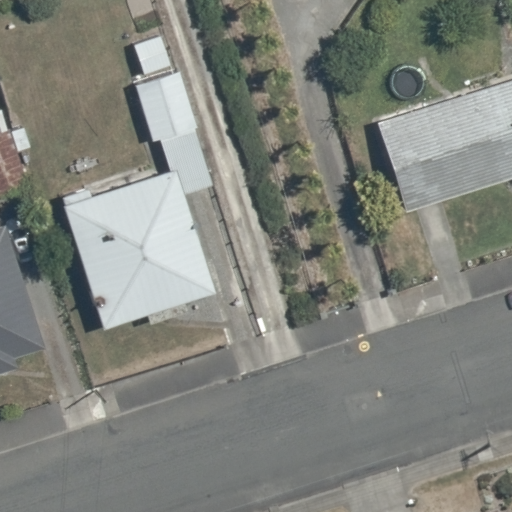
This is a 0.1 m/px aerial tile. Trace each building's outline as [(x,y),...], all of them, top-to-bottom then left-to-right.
[(171,61),(161,28),(132,36),(141,70),(171,61)] [(179,71),(134,83),(150,141),(159,139),(168,170),(175,168),(184,195),(212,187),(194,128),(179,71)] [(511,79),(377,122),(405,210),(511,176),(511,79)] [(0,132),(0,196),(29,189),(13,129),(0,132)] [(168,170),(62,205),(102,328),(146,314),(149,325),(188,312),(185,301),(215,291),(184,195),(175,168),(168,170)] [(0,374),(18,368),(14,357),(45,347),(4,223),(0,224),(0,374)]
